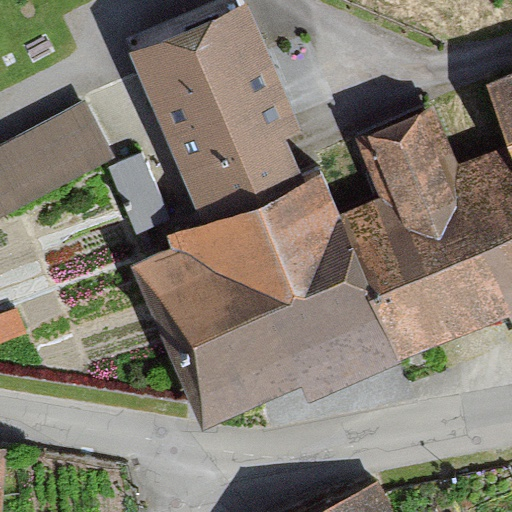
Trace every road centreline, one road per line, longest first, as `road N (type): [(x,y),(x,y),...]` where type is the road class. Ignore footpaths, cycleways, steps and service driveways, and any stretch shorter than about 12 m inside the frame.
road 1 (residential): [(200,453),(326,453),(511,417)]
road 2 (residential): [(0,418),(200,453)]
